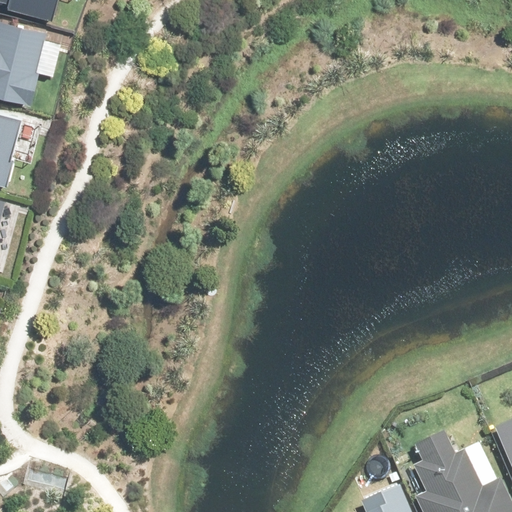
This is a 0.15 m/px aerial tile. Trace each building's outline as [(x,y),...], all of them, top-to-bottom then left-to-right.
[(0,0),(0,5),(52,20),(57,0),(0,0)] [(0,96),(30,104),(48,35),(0,21),(0,96)] [(0,184),(4,186),(22,118),(0,112),(0,184)] [(511,427),(497,434),(511,468),(511,427)] [(457,459),(447,437),(417,451),(424,467),(415,471),(426,495),(418,499),(423,511),(511,511),(511,505),(502,483),(482,491),(466,455),(457,459)] [(367,511),(408,511),(400,491),(365,505),(367,511)]
